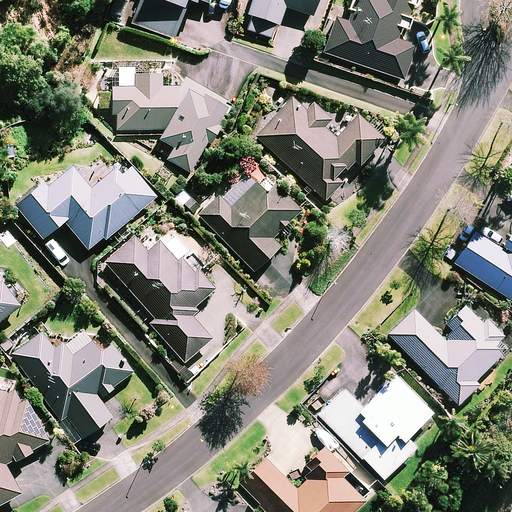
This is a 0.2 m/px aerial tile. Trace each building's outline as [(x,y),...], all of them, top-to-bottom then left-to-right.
[(112,0),(108,14),(174,37),(187,0),(195,0),(209,5),(210,0),(112,0)] [(317,0),(253,0),(244,28),(271,37),(276,23),(280,24),(285,6),(313,14),(317,0)] [(416,45),(397,38),(402,26),(407,27),(416,0),(353,0),(346,20),(336,17),(324,51),(403,79),(416,45)] [(112,65),(111,114),(116,114),(116,131),(160,130),(159,137),(175,146),(168,159),(191,171),(207,141),(211,143),(222,122),(219,120),(228,104),(188,82),(181,85),(163,86),(162,71),(134,73),(133,66),(112,65)] [(314,99),(312,101),(305,95),(298,102),(291,95),(255,134),(326,199),(343,181),(337,177),(354,158),(360,164),(385,137),(358,113),(346,125),(334,114),(332,117),(314,99)] [(132,166),(123,173),(117,166),(91,187),(73,164),(47,186),(44,182),(16,205),(43,237),(64,220),(90,250),(156,196),(132,166)] [(258,182),(247,172),(231,187),(228,184),(198,213),(254,270),(281,244),(273,236),(301,209),(266,173),(258,182)] [(511,243),(506,252),(474,232),(455,262),(511,299),(511,243)] [(177,252),(175,255),(160,238),(148,248),(136,234),(105,261),(156,318),(150,323),(184,361),(212,337),(193,316),(200,309),(196,304),(215,287),(197,266),(193,270),(177,252)] [(0,278),(0,319),(21,304),(1,278),(0,278)] [(482,321),(465,304),(437,332),(414,309),(389,334),(458,403),(478,384),(474,380),(502,352),(494,344),(503,335),(486,318),(482,321)] [(101,351),(84,329),(57,350),(43,330),(12,353),(61,419),(64,416),(80,438),(112,415),(98,397),(131,372),(110,344),(101,351)] [(432,411),(394,374),(363,406),(344,388),(318,415),(384,478),(415,446),(406,437),(432,411)] [(1,394),(0,392),(0,503),(21,491),(6,464),(47,440),(15,385),(1,394)] [(346,469),(323,445),(305,463),(313,471),(296,488),(265,458),(240,483),(269,511),(268,511),(350,511),(370,492),(346,469)]
